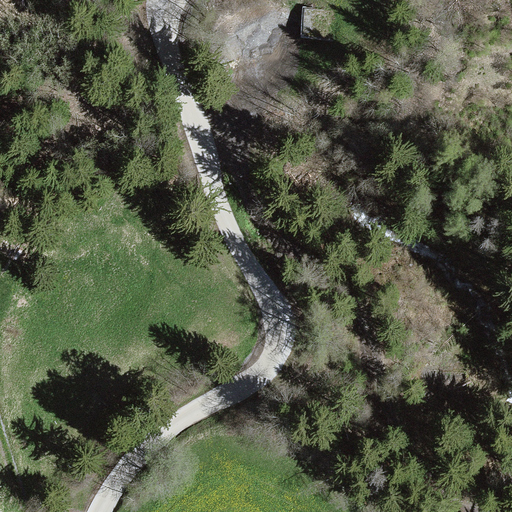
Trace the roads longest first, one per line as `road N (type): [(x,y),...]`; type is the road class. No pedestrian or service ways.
road 1 (unclassified): [(99,511),(139,447),(265,358),(275,340),(194,124),(163,0)]
road 2 (track): [(467,511),(406,447),(349,296),(271,235),(243,133),(190,108)]
